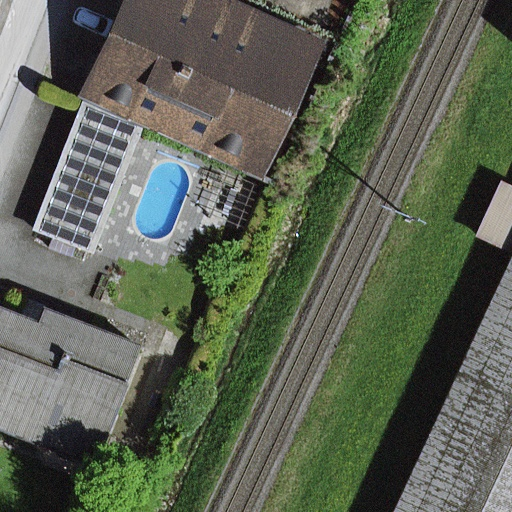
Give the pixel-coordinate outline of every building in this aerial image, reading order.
[(96,63),(79,100),(85,103),(140,127),(242,172),(243,168),(260,175),(274,143),(258,136),(290,64),(298,45),(257,28),(249,46),(145,0),(143,0),(112,70),(96,63)] [(123,0),(96,63),(112,70),(143,0),(123,0)] [(145,0),(249,46),(257,28),(194,0),(145,0)] [(258,136),(274,143),(306,71),(290,64),(258,136)] [(35,231),(91,253),(140,127),(85,103),(35,231)] [(511,511),(511,192),(500,187),(476,238),(511,254),(511,257),(394,511),(511,511)] [(91,468),(136,347),(90,330),(84,344),(36,325),(0,309),(0,427),(86,461),(84,465),(91,468)] [(84,344),(90,330),(42,311),(36,325),(84,344)] [(84,465),(86,461),(0,427),(0,433),(33,446),(45,466),(79,479),(84,465)]
